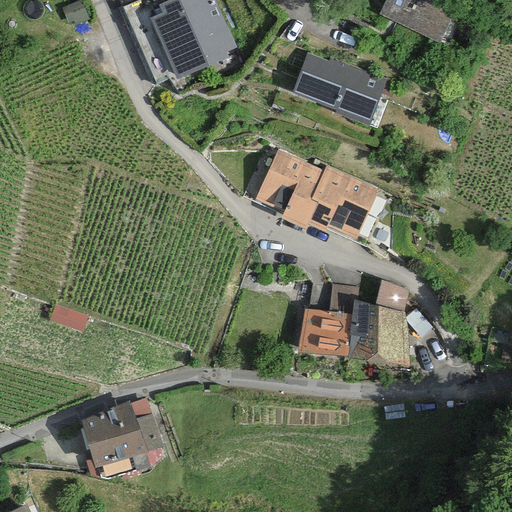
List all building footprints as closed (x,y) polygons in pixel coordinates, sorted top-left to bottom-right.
[(170,80),(246,53),(227,0),(158,0),(144,5),(170,80)] [(385,0),(380,11),(440,39),(458,0),(385,0)] [(292,90),(371,121),(388,79),(309,48),(292,90)] [(317,163),(267,142),(243,198),(295,219),(317,163)] [(376,187),(317,163),(295,219),(354,242),(376,187)] [(350,355),(405,359),(408,289),(367,277),(365,298),(355,296),(353,310),(350,355)] [(92,313),(57,302),(52,319),(87,329),(92,313)] [(350,355),(353,310),(304,305),(299,351),(350,355)] [(168,454),(147,397),(79,424),(97,477),(168,454)] [(36,511),(32,502),(7,511),(36,511)]
